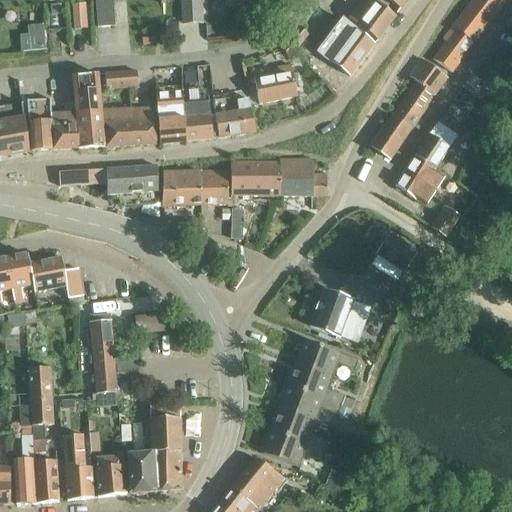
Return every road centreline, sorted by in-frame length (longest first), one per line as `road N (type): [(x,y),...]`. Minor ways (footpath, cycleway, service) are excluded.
road 1 (residential): [(0,167),(245,145),(333,114),(419,0)]
road 2 (residential): [(0,77),(221,55),(281,32),(308,0)]
road 3 (secondary): [(221,318),(176,267),(116,230),(0,203)]
road 4 (residential): [(221,318),(201,325),(122,262),(86,248),(40,239),(0,247)]
road 5 (residential): [(369,192),(511,2)]
road 6 (residential): [(348,179),(356,153),(451,0)]
road 7 (secondary): [(186,511),(225,438),(230,402),(221,318)]
road 8 (residential): [(221,318),(286,260),(348,179)]
road 9 (residential): [(511,310),(369,192)]
